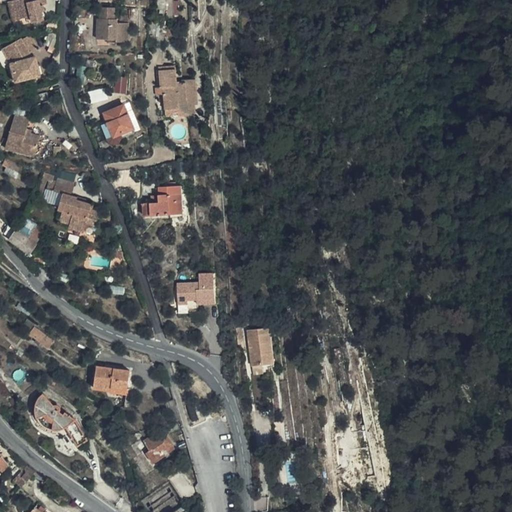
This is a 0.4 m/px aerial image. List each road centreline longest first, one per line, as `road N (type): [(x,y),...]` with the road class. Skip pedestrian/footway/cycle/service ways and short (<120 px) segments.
road 1 (residential): [(66,0),(69,102),(123,219),(165,349)]
road 2 (tertiary): [(165,349),(104,330),(60,304),(0,240)]
road 3 (tertiary): [(248,511),(229,402),(210,372),(165,349)]
road 4 (residential): [(165,349),(210,511)]
road 5 (tertiary): [(0,428),(104,511)]
